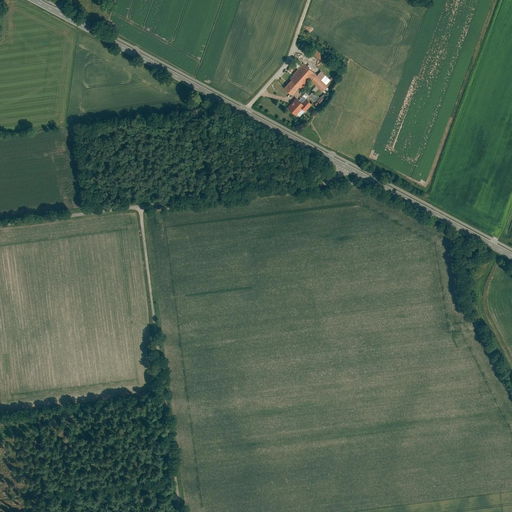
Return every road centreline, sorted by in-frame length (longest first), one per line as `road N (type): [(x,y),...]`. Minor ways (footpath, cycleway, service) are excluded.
road 1 (unclassified): [(0,224),(348,168)]
road 2 (track): [(140,206),(177,511)]
road 3 (tertiary): [(244,112),(31,0)]
road 4 (tertiary): [(511,255),(348,168)]
road 5 (residential): [(244,112),(289,60),(309,0)]
